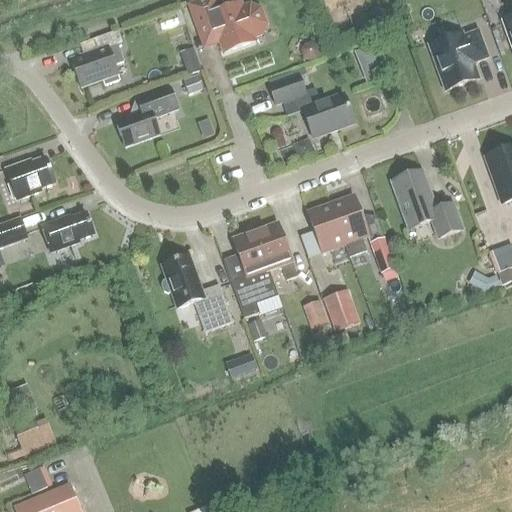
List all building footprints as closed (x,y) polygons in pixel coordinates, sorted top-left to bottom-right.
[(242,8),(241,4),(218,12),(213,0),(205,0),(188,6),(197,31),(212,25),(223,54),(255,42),(254,39),(269,33),(257,2),(242,8)] [(511,18),(502,22),(511,49),(511,18)] [(99,53),(71,63),(83,95),(81,88),(102,80),(104,87),(119,82),(117,74),(114,68),(124,64),(117,46),(122,45),(117,32),(94,40),(99,53)] [(444,92),(478,80),(474,67),(476,63),(488,59),(478,32),(463,37),(462,35),(428,47),(444,92)] [(311,44),(304,46),(301,53),(303,60),(310,63),(317,61),(320,54),(318,47),(311,44)] [(354,54),(360,70),(377,63),(371,47),(354,54)] [(197,49),(183,51),(187,75),(200,73),(197,49)] [(203,92),(198,77),(182,82),(187,97),(203,92)] [(275,107),(305,96),(298,77),(268,88),(275,107)] [(140,114),(115,123),(125,149),(159,137),(153,120),(166,115),(178,111),(170,88),(135,101),(140,114)] [(313,140),(354,125),(343,95),(302,110),(313,140)] [(211,119),(199,123),(203,139),(215,136),(211,119)] [(511,148),(484,159),(501,206),(511,201),(511,148)] [(55,185),(45,159),(22,167),(21,165),(5,171),(17,202),(41,193),(40,191),(55,185)] [(436,211),(422,173),(391,184),(408,231),(431,222),(437,240),(462,231),(452,205),(436,211)] [(330,206),(344,246),(368,238),(353,198),(330,206)] [(344,246),(330,206),(307,214),(321,255),(344,246)] [(93,236),(86,215),(60,224),(59,221),(41,228),(50,254),(79,244),(78,242),(93,236)] [(0,250),(27,240),(19,220),(0,226),(0,268),(4,267),(0,255),(0,250)] [(255,234),(270,276),(282,272),(286,283),(297,279),(278,226),(255,234)] [(255,234),(232,242),(245,278),(230,283),(244,321),(260,315),(256,305),(278,297),(270,276),(255,234)] [(370,245),(381,275),(394,270),(383,240),(370,245)] [(166,282),(163,283),(161,286),(164,293),(167,295),(170,294),(176,310),(193,304),(204,334),(232,324),(219,287),(217,287),(218,289),(203,295),(189,257),(161,267),(166,282)] [(502,289),(511,285),(506,272),(497,276),(502,289)] [(496,278),(488,281),(475,274),(468,286),(487,296),(501,291),(496,278)] [(347,292),(324,301),(335,332),(359,324),(347,292)] [(303,308),(311,331),(327,325),(319,302),(303,308)] [(248,327),(254,343),(266,339),(260,322),(248,327)] [(339,350),(351,346),(347,333),(335,337),(339,350)] [(251,356),(235,362),(241,378),(257,372),(251,356)] [(17,412),(35,409),(31,387),(13,389),(17,412)] [(40,437),(35,425),(13,433),(18,446),(40,437)] [(33,495),(49,489),(41,469),(25,475),(33,495)] [(80,511),(69,486),(14,509),(15,511),(80,511)]
